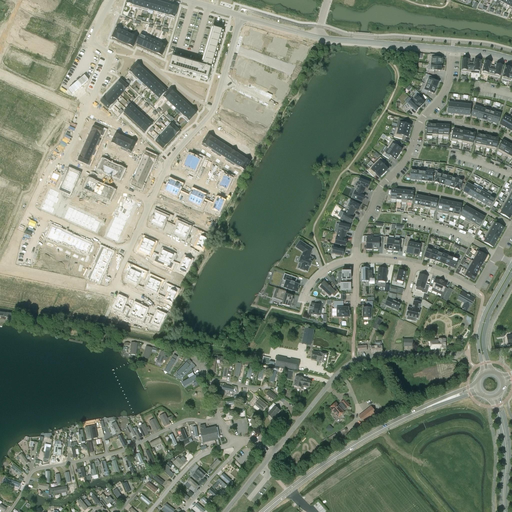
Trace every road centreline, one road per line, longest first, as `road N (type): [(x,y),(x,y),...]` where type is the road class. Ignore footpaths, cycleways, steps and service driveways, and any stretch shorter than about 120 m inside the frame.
road 1 (unclassified): [(225,511),(353,359),(453,353)]
road 2 (tertiary): [(265,511),(332,460),(445,400)]
road 3 (residential): [(384,182),(454,197),(511,227)]
road 4 (residential): [(317,37),(452,49)]
